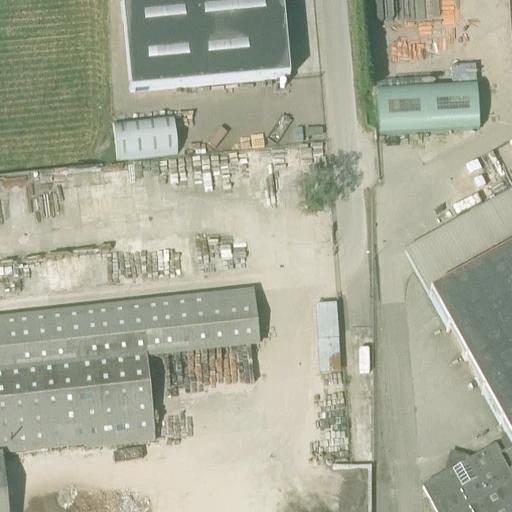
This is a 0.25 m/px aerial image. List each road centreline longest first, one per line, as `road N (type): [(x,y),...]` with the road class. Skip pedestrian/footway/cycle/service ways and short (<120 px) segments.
road 1 (unclassified): [(410,511),(384,165),(346,168)]
road 2 (unclassified): [(346,168),(331,0)]
road 3 (unclassified): [(359,321),(346,168)]
